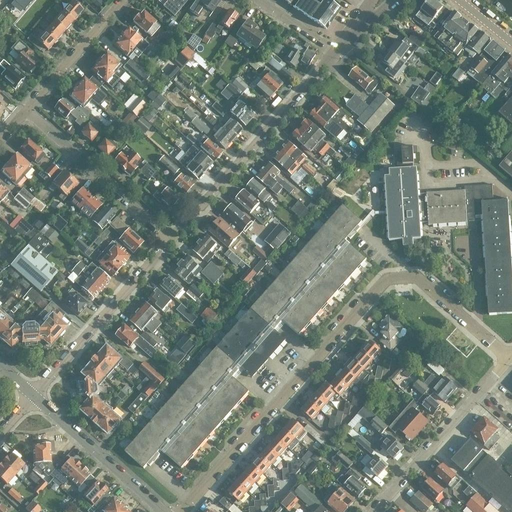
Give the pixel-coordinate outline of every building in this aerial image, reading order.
[(24,11),(33,0),(13,0),(13,1),(24,11)] [(166,0),(168,1),(163,7),(167,10),(175,0),(166,0)] [(175,0),(167,10),(174,17),(188,0),(175,0)] [(196,0),(188,11),(198,18),(205,8),(212,13),(221,0),(196,0)] [(339,10),(325,0),(297,0),(293,7),(325,30),(339,10)] [(429,0),(421,10),(430,17),(428,21),(431,23),(429,26),(433,30),(441,20),(437,16),(443,8),(432,0),(429,0)] [(72,2),(63,12),(74,22),(83,12),(72,2)] [(205,34),(206,35),(201,42),(206,45),(211,38),(212,39),(215,33),(218,35),(223,27),(229,31),(238,17),(228,11),(220,24),(214,20),(205,34)] [(74,22),(63,12),(55,22),(65,31),(74,22)] [(150,37),(155,31),(158,33),(161,30),(159,28),(160,27),(143,12),(139,16),(139,15),(133,22),(146,34),(147,34),(150,37)] [(446,48),(466,22),(462,18),(455,12),(434,38),(446,48)] [(247,20),(242,29),(237,25),(224,44),(231,49),(237,40),(243,44),(244,43),(256,51),(265,38),(254,31),(257,27),(247,20)] [(173,21),(168,27),(172,31),(177,25),(173,21)] [(65,31),(55,22),(46,32),(57,41),(65,31)] [(180,22),(173,33),(176,35),(181,27),(182,28),(184,25),(180,22)] [(472,26),(466,22),(446,48),(458,57),(479,31),(472,26)] [(129,28),(121,37),(136,50),(144,41),(129,28)] [(48,51),(57,41),(46,32),(37,41),(31,36),(27,40),(37,49),(41,45),(48,51)] [(480,32),(467,49),(465,51),(469,55),(473,59),(477,54),(479,56),(490,41),(480,32)] [(390,52),(401,61),(405,64),(414,52),(416,54),(425,42),(415,34),(406,45),(399,40),(390,52)] [(193,35),(186,45),(193,52),(201,41),(193,35)] [(136,50),(121,37),(113,45),(128,59),(136,50)] [(493,42),(484,52),(480,57),(480,58),(475,64),(473,63),(465,73),(459,69),(453,78),(458,82),(458,83),(461,85),(467,77),(466,76),(467,74),(482,86),(508,55),(493,42)] [(27,49),(26,51),(18,44),(12,51),(19,58),(16,62),(29,73),(37,64),(29,56),(32,53),(27,49)] [(306,50),(305,52),(297,47),(295,47),(294,48),(292,50),(291,49),(284,62),(295,68),(296,67),(297,67),(298,67),(305,72),(307,68),(315,56),(306,50)] [(401,61),(390,52),(382,62),(388,67),(385,72),(389,75),(393,71),(401,61)] [(106,53),(98,62),(118,79),(119,80),(122,76),(117,71),(121,66),(106,53)] [(182,54),(178,59),(183,63),(187,59),(182,54)] [(285,65),(272,54),(266,62),(278,72),(285,65)] [(511,70),(511,58),(508,55),(482,86),(481,87),(488,93),(487,94),(486,93),(481,100),(485,103),(491,96),(494,91),(499,86),(502,83),(511,70)] [(256,56),(252,60),(261,68),(265,64),(256,56)] [(23,79),(4,62),(0,58),(0,66),(7,72),(2,77),(15,89),(23,79)] [(126,64),(146,81),(149,77),(130,60),(126,64)] [(118,79),(98,62),(91,71),(106,84),(110,88),(115,82),(118,79)] [(126,64),(123,68),(142,85),(142,86),(155,98),(158,94),(145,82),(146,81),(126,64)] [(366,90),(371,94),(380,83),(374,77),(371,80),(357,68),(350,77),(366,90)] [(264,79),(262,80),(276,92),(282,85),(266,70),(260,76),(264,79)] [(511,70),(502,83),(504,84),(505,83),(511,88),(504,96),(509,101),(511,97),(511,70)] [(437,72),(431,81),(436,85),(443,76),(437,72)] [(84,78),(76,87),(91,100),(96,105),(103,96),(84,78)] [(230,86),(241,96),(248,88),(238,78),(230,86)] [(276,92),(262,80),(256,87),(253,84),(249,89),(252,92),(259,98),(263,94),(269,99),(276,92)] [(229,85),(220,95),(227,101),(231,97),(236,102),(241,96),(230,86),(229,85)] [(91,100),(76,87),(68,96),(79,106),(76,109),(87,119),(92,114),(85,107),(91,100)] [(411,99),(420,106),(424,100),(423,99),(428,93),(423,89),(418,96),(415,93),(411,99)] [(151,108),(158,113),(157,111),(166,101),(160,95),(150,106),(152,107),(151,108)] [(355,96),(346,106),(361,118),(358,122),(371,134),(395,106),(381,95),(370,108),(355,96)] [(406,104),(408,100),(402,95),(399,99),(406,104)] [(511,97),(509,101),(506,105),(499,114),(511,124),(511,97)] [(326,99),(323,99),(321,102),(322,104),(321,105),(322,106),(319,108),(344,130),(348,133),(352,130),(335,116),(340,111),(326,99)] [(65,119),(70,114),(76,120),(75,123),(80,127),(87,119),(76,109),(75,111),(62,100),(54,109),(65,119)] [(125,108),(135,117),(139,112),(129,103),(125,108)] [(226,112),(216,103),(211,107),(222,117),(226,112)] [(244,107),(239,103),(232,109),(237,114),(234,117),(245,127),(254,116),(244,107)] [(151,108),(143,117),(149,123),(158,113),(151,108)] [(344,130),(319,108),(317,111),(316,111),(315,111),(313,111),(311,113),(311,116),(324,128),(328,123),(340,134),(341,133),(342,135),(344,133),(346,135),(348,133),(344,130)] [(210,137),(212,134),(213,133),(196,118),(187,109),(183,112),(185,114),(183,117),(190,124),(201,134),(202,133),(208,138),(210,137)] [(56,115),(53,119),(58,123),(61,119),(56,115)] [(98,121),(91,115),(88,119),(95,125),(98,121)] [(223,128),(219,124),(209,116),(208,118),(207,117),(233,140),(242,131),(230,121),(223,128)] [(233,140),(207,117),(205,120),(214,128),(213,130),(218,134),(216,137),(213,140),(225,150),(233,140)] [(146,123),(144,121),(141,124),(138,121),(134,125),(146,136),(151,131),(151,129),(146,124),(146,123)] [(307,121),(300,129),(317,144),(320,140),(315,136),(319,131),(307,121)] [(102,133),(90,122),(81,133),(91,142),(98,135),(100,136),(102,133)] [(317,144),(300,129),(293,137),(309,152),(313,148),(328,162),(332,158),(326,152),(320,147),(317,144)] [(511,130),(499,146),(508,153),(511,148),(511,130)] [(223,153),(204,136),(198,142),(189,135),(186,139),(199,151),(201,149),(215,162),(223,153)] [(117,138),(113,142),(107,136),(97,147),(108,157),(115,149),(116,151),(123,143),(117,138)] [(34,162),(38,158),(43,153),(29,140),(21,148),(24,151),(23,152),(34,162)] [(288,142),(280,150),(301,169),(305,165),(296,157),(300,153),(288,142)] [(324,143),(320,147),(326,152),(329,148),(324,143)] [(200,153),(199,153),(192,147),(185,155),(186,156),(205,172),(212,164),(200,153)] [(343,206),(251,310),(274,331),(283,322),(299,336),(366,260),(345,241),(348,238),(351,240),(372,216),(373,218),(375,215),(387,214),(389,241),(403,240),(403,247),(414,246),(413,240),(421,239),(420,223),(428,223),(428,226),(467,223),(467,217),(469,217),(469,220),(475,219),(475,217),(482,216),(489,315),(511,313),(511,264),(508,201),(493,202),(492,185),(464,187),(464,191),(426,193),(426,195),(418,195),(417,169),(414,169),(413,164),(414,164),(413,147),(402,148),(402,152),(397,152),(397,165),(398,165),(398,170),(389,170),(390,177),(385,177),(387,212),(375,213),(373,211),(362,222),(343,206)] [(301,169),(280,150),(273,158),(278,163),(275,165),(290,179),(297,172),(298,173),(301,169)] [(511,152),(511,153),(499,168),(511,178),(511,152)] [(13,157),(8,163),(24,177),(32,168),(16,154),(14,157),(13,157)] [(141,162),(136,158),(131,154),(126,159),(121,154),(114,162),(120,166),(119,167),(125,173),(126,172),(130,176),(137,168),(136,167),(141,162)] [(193,186),(181,175),(178,172),(179,170),(164,156),(158,163),(173,177),(170,181),(185,195),(193,186)] [(205,172),(186,156),(179,164),(198,181),(205,172)] [(24,177),(8,163),(2,169),(3,169),(1,172),(16,186),(24,177)] [(269,163),(262,170),(280,186),(290,194),(294,190),(284,181),(283,182),(277,176),(280,173),(269,163)] [(52,164),(44,173),(51,179),(59,170),(52,164)] [(156,173),(146,164),(139,172),(149,181),(156,173)] [(312,177),(315,173),(309,168),(306,172),(312,177)] [(280,186),(262,170),(256,177),(267,187),(270,184),(276,190),(280,186)] [(57,188),(59,191),(71,178),(63,171),(48,189),(52,193),(57,188)] [(71,178),(59,191),(63,193),(58,198),(63,202),(78,185),(71,178)] [(270,217),(271,216),(274,219),(277,216),(273,212),(276,208),(265,198),(268,195),(264,191),(266,189),(254,179),(247,188),(267,206),(266,206),(267,207),(264,211),(270,217)] [(0,184),(0,199),(2,201),(10,193),(0,184)] [(163,185),(158,191),(152,198),(160,204),(162,202),(168,207),(169,206),(170,208),(172,205),(173,206),(179,200),(163,185)] [(24,209),(28,204),(33,198),(23,189),(13,200),(24,209)] [(70,203),(71,203),(66,208),(72,214),(63,224),(66,227),(92,197),(83,189),(70,203)] [(259,204),(244,191),(235,201),(250,214),(259,204)] [(36,195),(28,204),(33,208),(33,207),(40,213),(45,207),(39,201),(41,199),(36,195)] [(92,197),(66,227),(80,211),(88,218),(82,225),(86,229),(92,222),(97,217),(94,214),(101,205),(92,197)] [(303,219),(310,211),(300,201),(293,209),(303,219)] [(224,214),(238,226),(245,233),(253,224),(232,205),(224,214)] [(105,208),(97,217),(92,222),(101,230),(114,216),(105,208)] [(40,228),(46,218),(39,214),(33,224),(40,228)] [(28,238),(35,228),(17,215),(10,224),(28,238)] [(232,227),(221,217),(210,230),(221,239),(232,227)] [(116,218),(109,226),(122,237),(119,241),(122,245),(133,254),(143,242),(116,218)] [(41,232),(54,242),(60,234),(47,224),(41,232)] [(258,235),(266,241),(273,230),(265,225),(258,235)] [(280,226),(265,242),(275,251),(290,235),(280,226)] [(49,243),(38,234),(27,246),(28,246),(38,255),(48,244),(49,243)] [(206,235),(199,243),(214,256),(221,249),(217,245),(206,235)] [(116,245),(107,254),(121,267),(130,257),(119,248),(122,245),(119,241),(117,239),(113,243),(116,245)] [(85,252),(89,256),(98,245),(94,241),(85,252)] [(214,256),(199,243),(192,251),(203,260),(208,264),(214,256)] [(44,261),(54,250),(48,244),(38,255),(44,261)] [(57,273),(44,261),(38,255),(28,246),(11,266),(40,292),(57,273)] [(269,258),(257,247),(253,252),(265,263),(269,258)] [(237,266),(238,265),(242,269),(246,265),(241,261),(229,251),(226,255),(237,266)] [(113,276),(121,267),(107,254),(99,264),(113,276)] [(187,256),(180,264),(195,278),(202,270),(198,267),(198,266),(187,256)] [(110,281),(92,264),(88,269),(80,262),(77,260),(74,260),(72,263),(76,267),(72,271),(78,277),(82,272),(85,275),(89,278),(102,290),(110,281)] [(223,274),(212,263),(202,274),(214,284),(223,274)] [(195,278),(180,264),(173,272),(184,282),(185,281),(189,285),(195,278)] [(252,268),(242,277),(246,283),(257,274),(252,268)] [(89,278),(85,275),(83,277),(87,280),(86,282),(80,277),(75,282),(93,299),(102,290),(89,278)] [(184,290),(169,277),(161,286),(175,299),(184,290)] [(31,285),(24,279),(19,284),(26,290),(31,285)] [(194,285),(189,290),(199,299),(204,294),(194,285)] [(59,322),(63,317),(65,315),(51,302),(49,304),(45,301),(31,289),(25,296),(43,311),(37,318),(38,318),(37,318),(59,337),(67,328),(59,322)] [(76,293),(76,294),(72,290),(68,294),(72,298),(71,299),(72,300),(66,307),(78,317),(85,309),(82,306),(83,305),(84,306),(87,303),(76,293)] [(163,312),(168,307),(171,310),(175,305),(172,302),(166,297),(166,298),(157,290),(149,300),(163,312)] [(196,302),(199,299),(189,290),(186,294),(196,302)] [(10,311),(14,314),(20,307),(17,304),(15,306),(10,311)] [(146,304),(138,312),(157,329),(161,325),(154,318),(158,314),(146,304)] [(197,319),(182,305),(177,311),(192,324),(197,319)] [(208,307),(202,316),(209,321),(215,312),(208,307)] [(0,325),(10,315),(5,310),(2,313),(0,310),(0,325)] [(251,310),(218,348),(241,369),(252,379),(286,341),(274,331),(251,310)] [(157,329),(138,312),(130,321),(142,332),(146,328),(153,334),(157,329)] [(10,315),(0,325),(0,338),(3,341),(16,326),(11,320),(13,318),(10,315)] [(166,315),(161,320),(181,339),(176,345),(185,354),(195,342),(187,334),(166,315)] [(380,342),(391,352),(401,341),(396,336),(400,333),(396,330),(400,325),(389,315),(379,326),(383,331),(380,334),(384,337),(380,342)] [(59,337),(37,318),(33,323),(33,325),(38,328),(39,341),(44,341),(50,347),(59,337)] [(26,325),(21,330),(22,342),(22,344),(39,343),(39,341),(38,328),(33,325),(26,325)] [(16,326),(3,341),(12,349),(18,342),(22,342),(21,330),(16,326)] [(126,326),(122,331),(121,330),(119,330),(117,333),(117,335),(118,335),(117,336),(130,349),(135,343),(152,358),(157,352),(153,348),(157,344),(145,333),(141,338),(136,332),(134,334),(126,326)] [(371,343),(363,352),(373,362),(382,352),(371,343)] [(108,346),(99,356),(114,369),(119,363),(128,372),(134,365),(120,352),(117,355),(108,346)] [(182,469),(249,392),(233,378),(241,369),(218,348),(125,452),(144,469),(148,465),(150,467),(160,455),(158,453),(161,450),(182,469)] [(373,362),(363,352),(355,361),(365,370),(373,362)] [(403,353),(398,359),(404,364),(409,358),(403,353)] [(114,369),(99,356),(91,365),(106,378),(114,369)] [(384,369),(383,371),(389,372),(392,361),(386,359),(384,369)] [(432,360),(427,366),(439,377),(444,371),(432,360)] [(365,370),(355,361),(346,370),(357,379),(361,383),(369,374),(365,370)] [(164,381),(146,364),(140,370),(153,382),(144,392),(149,397),(164,381)] [(106,378),(91,365),(83,374),(89,379),(98,387),(106,378)] [(402,365),(390,378),(393,382),(405,368),(402,365)] [(376,378),(375,379),(381,381),(383,371),(384,369),(378,368),(376,378)] [(357,379),(346,370),(338,379),(349,388),(357,379)] [(368,387),(367,388),(373,390),(375,379),(376,378),(370,376),(368,387)] [(432,376),(424,384),(424,385),(434,393),(445,402),(457,389),(445,378),(440,383),(432,376)] [(424,385),(424,384),(419,380),(416,377),(413,381),(414,382),(411,385),(413,387),(423,397),(418,403),(433,416),(440,407),(430,398),(434,393),(424,385)] [(87,397),(88,397),(90,400),(93,397),(96,397),(99,393),(107,393),(107,387),(99,387),(98,387),(89,379),(87,382),(77,383),(78,398),(87,397)] [(349,388),(338,379),(331,387),(327,384),(341,397),(349,388)] [(341,397),(327,384),(319,393),(329,402),(333,397),(337,401),(341,397)] [(126,385),(121,391),(123,393),(126,395),(131,390),(126,385)] [(362,385),(359,395),(359,397),(365,399),(367,388),(368,387),(362,385)] [(119,404),(126,395),(123,393),(116,401),(119,404)] [(329,402),(319,393),(311,402),(321,411),(329,402)] [(133,414),(147,399),(142,394),(128,409),(133,414)] [(351,404),(351,406),(357,408),(359,397),(359,395),(354,394),(351,404)] [(93,397),(90,400),(81,410),(91,419),(104,404),(96,397),(93,397)] [(413,401),(400,416),(419,433),(428,422),(415,411),(419,407),(413,401)] [(321,411),(311,402),(302,411),(312,420),(321,411)] [(343,413),(343,415),(349,416),(351,406),(351,404),(346,403),(343,413)] [(104,404),(91,419),(100,427),(113,411),(104,404)] [(113,411),(100,427),(109,435),(122,420),(113,411)] [(338,412),(336,418),(335,423),(341,425),(343,415),(343,413),(338,412)] [(389,436),(384,432),(388,428),(373,415),(366,422),(381,435),(380,436),(387,441),(380,448),(394,461),(404,449),(391,437),(389,436)] [(419,433),(400,416),(389,429),(395,434),(399,430),(411,441),(419,433)] [(485,417),(478,426),(497,442),(500,439),(494,434),(498,429),(485,417)] [(293,421),(285,430),(296,439),(304,430),(293,421)] [(497,442),(478,426),(470,434),(484,446),(487,442),(493,447),(497,442)] [(296,439),(285,430),(277,439),(288,448),(296,439)] [(325,448),(330,443),(327,441),(326,441),(317,433),(313,438),(325,448)] [(376,450),(361,437),(357,442),(372,455),(376,450)] [(288,448),(277,439),(269,447),(280,457),(288,448)] [(471,440),(461,451),(459,453),(511,500),(511,476),(508,472),(508,473),(488,455),(488,456),(483,451),(471,440)] [(40,442),(40,445),(32,446),(34,464),(40,464),(45,468),(42,472),(41,473),(35,468),(34,468),(33,468),(26,476),(36,484),(41,479),(48,486),(54,479),(50,476),(59,466),(54,461),(51,462),(50,453),(54,453),(54,442),(40,442)] [(280,457),(269,447),(261,456),(272,466),(280,457)] [(511,511),(511,500),(459,453),(451,461),(464,473),(464,472),(469,477),(508,511),(511,511)] [(8,457),(2,464),(15,476),(24,466),(11,454),(8,457)] [(272,466),(261,456),(253,465),(264,474),(272,466)] [(344,456),(338,462),(348,471),(354,464),(344,456)] [(376,456),(366,467),(378,478),(388,467),(376,456)] [(60,471),(69,480),(81,467),(74,461),(74,462),(71,459),(60,471)] [(319,466),(315,462),(310,459),(302,468),(307,472),(306,472),(311,476),(319,466)] [(15,476),(2,464),(0,465),(0,479),(7,485),(15,476)] [(264,474),(253,465),(245,474),(256,483),(264,474)] [(449,486),(452,488),(456,484),(453,482),(456,477),(443,465),(435,474),(449,486)] [(81,467),(69,480),(78,488),(90,476),(86,473),(87,472),(81,467)] [(361,479),(351,470),(344,477),(342,475),(337,481),(344,488),(345,486),(358,498),(366,489),(358,482),(361,479)] [(256,483),(245,474),(237,483),(248,492),(256,483)] [(436,501),(440,496),(442,497),(445,494),(443,493),(444,492),(430,480),(422,489),(436,501)] [(97,482),(86,495),(82,500),(91,508),(87,511),(94,511),(95,511),(109,496),(105,492),(107,490),(101,484),(100,485),(97,482)] [(299,482),(282,500),(289,506),(297,496),(315,511),(316,511),(323,504),(302,485),(299,482)] [(248,492),(237,483),(229,492),(239,501),(248,492)] [(338,486),(335,489),(330,484),(326,489),(330,494),(348,509),(355,501),(338,486)] [(22,497),(12,488),(7,494),(17,502),(22,497)] [(424,511),(427,511),(433,505),(419,493),(412,501),(424,511)] [(497,511),(477,493),(466,506),(472,511),(497,511)] [(346,511),(348,509),(330,494),(327,498),(324,502),(335,511),(346,511)] [(232,506),(223,498),(219,503),(228,511),(232,506)] [(101,511),(117,511),(122,507),(113,499),(101,511)] [(33,500),(26,508),(29,511),(39,511),(42,509),(33,500)]
